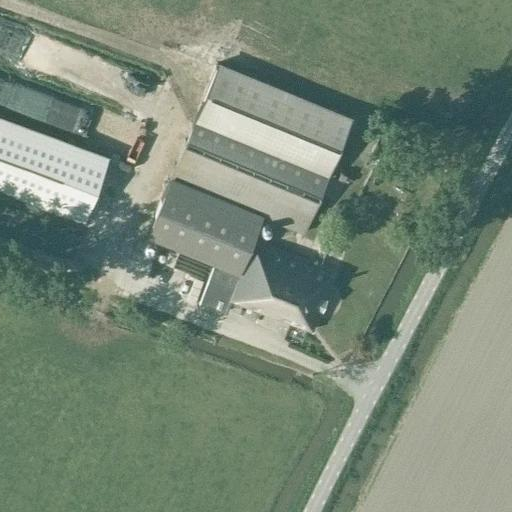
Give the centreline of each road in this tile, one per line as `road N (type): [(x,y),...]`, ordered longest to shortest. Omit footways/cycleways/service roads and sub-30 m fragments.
road 1 (track): [(0,0),(168,61),(190,86),(114,281),(371,388)]
road 2 (tertiary): [(511,123),(375,381)]
road 3 (tertiary): [(311,511),(375,381)]
